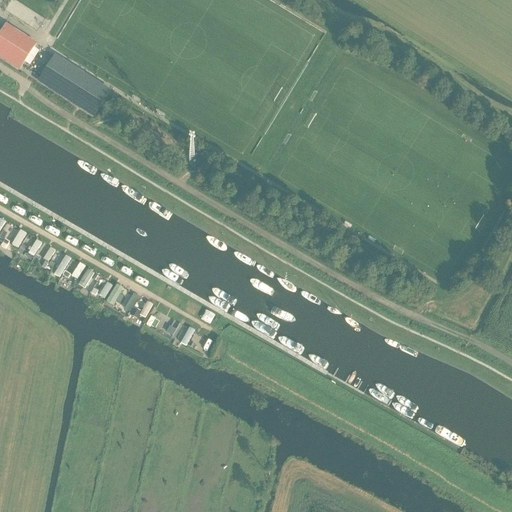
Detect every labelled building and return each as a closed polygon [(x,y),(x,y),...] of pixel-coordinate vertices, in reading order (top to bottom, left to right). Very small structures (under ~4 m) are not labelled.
[(11,0),(6,11),(30,23),(36,12),(11,0)] [(3,29),(0,34),(0,57),(20,70),(34,48),(3,29)] [(106,99),(50,64),(40,80),(95,115),(106,99)] [(19,248),(27,233),(19,228),(10,244),(19,248)] [(0,244),(0,246),(6,250),(11,242),(4,238),(0,244)] [(36,238),(27,253),(33,257),(42,242),(36,238)] [(49,246),(42,258),(48,262),(56,250),(49,246)] [(60,275),(70,257),(64,254),(54,272),(60,275)] [(77,261),(71,277),(79,280),(85,265),(77,261)] [(84,289),(91,292),(99,274),(92,271),(84,289)] [(104,299),(112,285),(106,281),(98,295),(104,299)] [(119,284),(110,300),(117,303),(125,287),(119,284)] [(97,296),(99,290),(92,288),(90,293),(97,296)] [(123,308),(129,311),(139,295),(132,292),(123,308)] [(146,318),(152,303),(145,300),(139,316),(146,318)] [(166,320),(161,329),(169,334),(174,324),(166,320)] [(196,342),(194,347),(202,351),(204,346),(196,342)]
